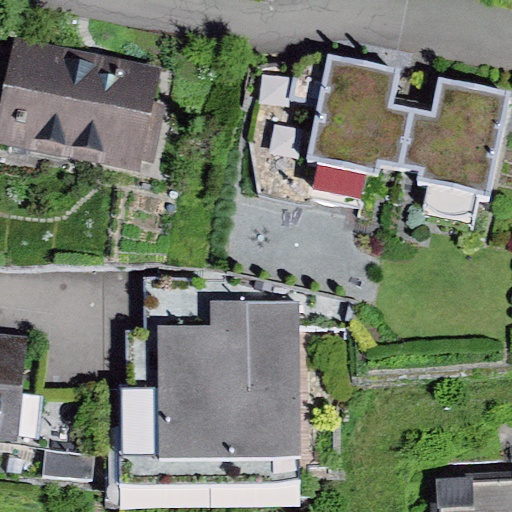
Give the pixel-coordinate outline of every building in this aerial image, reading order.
[(162,82),(9,53),(0,97),(0,147),(144,175),(162,82)] [(401,180),(414,116),(394,112),(401,77),(331,63),(298,66),(291,103),(318,108),(304,173),(372,187),(375,175),(401,180)] [(434,120),(414,116),(401,180),(420,180),(418,193),(491,206),(510,101),(441,88),(434,120)] [(204,282),(156,282),(158,398),(123,399),(122,453),(123,490),(161,493),(161,511),(303,511),(304,511),(304,333),(352,327),(359,306),(204,269),(204,282)] [(22,344),(0,341),(0,443),(14,445),(22,344)] [(97,455),(47,451),(44,479),(95,483),(97,455)] [(511,511),(511,489),(427,493),(428,511),(511,511)]
